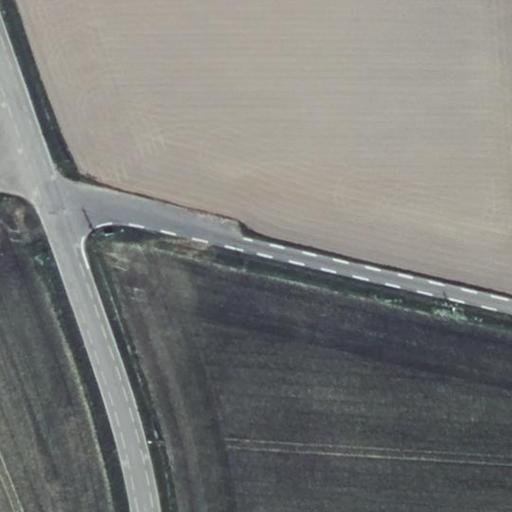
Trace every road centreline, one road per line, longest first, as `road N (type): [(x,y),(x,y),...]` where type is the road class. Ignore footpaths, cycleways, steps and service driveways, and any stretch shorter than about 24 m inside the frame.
road 1 (residential): [(49,195),(511,305)]
road 2 (tertiary): [(49,195),(118,394),(146,511)]
road 3 (tertiary): [(0,61),(49,195)]
